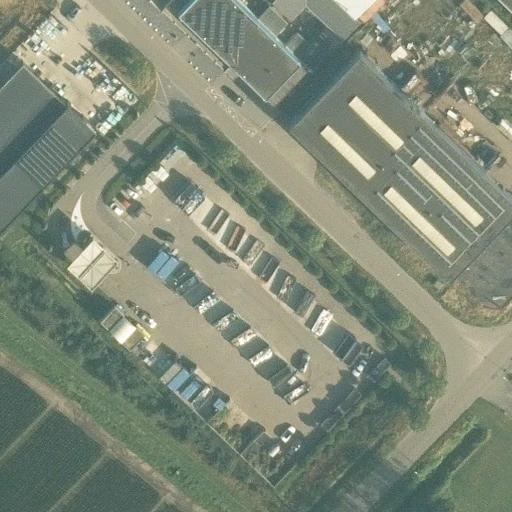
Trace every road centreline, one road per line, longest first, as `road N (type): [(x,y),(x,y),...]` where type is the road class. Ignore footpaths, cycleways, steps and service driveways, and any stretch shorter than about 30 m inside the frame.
road 1 (unclassified): [(485,370),(103,0)]
road 2 (track): [(0,313),(247,511)]
road 3 (unclassified): [(350,511),(485,370)]
